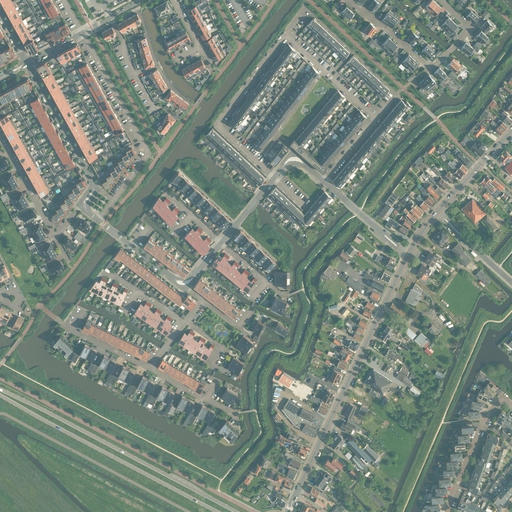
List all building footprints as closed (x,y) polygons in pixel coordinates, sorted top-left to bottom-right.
[(43,9),(54,3),(53,3),(51,0),(47,0),(40,4),(41,4),(43,3),(45,7),(43,9)] [(373,0),(368,7),(370,9),(369,10),(373,12),(377,6),(379,7),(381,4),(380,3),(381,1),(378,0),(373,0)] [(425,7),(424,8),(428,12),(429,12),(437,3),(436,3),(432,0),(428,0),(427,3),(428,4),(425,7)] [(4,6),(6,10),(14,6),(12,1),(4,6)] [(163,1),(161,2),(168,14),(166,11),(171,9),(171,8),(172,7),(170,3),(168,4),(167,1),(164,2),(163,1)] [(168,14),(161,2),(157,4),(158,5),(155,7),(157,10),(156,11),(158,15),(159,14),(161,17),(168,14)] [(43,9),(46,13),(56,8),(53,3),(54,3),(43,9)] [(437,3),(429,12),(433,16),(434,15),(441,8),(437,3)] [(197,5),(187,10),(190,15),(198,11),(200,10),(197,5)] [(6,10),(9,15),(17,11),(14,6),(6,10)] [(340,10),(349,18),(354,13),(346,6),(344,8),(343,7),(340,10)] [(56,8),(46,13),(48,18),(59,13),(56,8)] [(465,14),(474,23),(478,17),(479,16),(475,12),(474,13),(470,9),(465,14)] [(200,10),(198,11),(190,15),(193,20),(201,16),(203,15),(200,10)] [(9,15),(12,20),(20,15),(17,11),(9,15)] [(380,19),(386,23),(392,15),(388,12),(385,15),(384,14),(380,19)] [(137,13),(132,16),(136,24),(141,21),(137,13)] [(12,20),(14,25),(22,20),(20,15),(12,20)] [(392,15),(386,23),(392,27),(395,23),(397,24),(399,20),(392,15)] [(132,16),(127,19),(131,27),(136,24),(132,16)] [(193,20),(195,25),(203,20),(201,16),(193,20)] [(440,26),(445,30),(453,22),(448,17),(444,21),(443,20),(440,23),(441,25),(440,26)] [(306,26),(311,30),(318,22),(317,22),(316,20),(314,18),(306,26)] [(127,19),(122,21),(127,29),(131,27),(127,19)] [(203,20),(195,25),(198,30),(206,25),(208,24),(205,19),(203,20)] [(14,25),(17,29),(25,25),(22,20),(14,25)] [(480,27),(485,32),(486,33),(493,26),(492,25),(487,20),(480,27)] [(127,29),(122,21),(117,24),(122,32),(127,29)] [(313,35),(322,25),(321,25),(321,26),(320,24),(318,22),(311,30),(314,33),(313,35)] [(453,22),(445,30),(449,34),(450,33),(452,34),(455,31),(453,30),(457,26),(453,22)] [(59,24),(64,35),(65,35),(64,34),(70,31),(68,27),(67,28),(65,23),(60,26),(59,24)] [(363,32),(369,36),(376,27),(370,23),(363,32)] [(54,27),(59,37),(64,34),(64,35),(59,24),(54,27)] [(17,29),(19,34),(28,30),(25,25),(17,29)] [(198,30),(200,34),(208,30),(206,25),(198,30)] [(317,39),(318,37),(326,29),(325,29),(323,28),(324,27),(322,25),(313,35),(317,39)] [(50,31),(55,40),(55,39),(59,37),(54,27),(55,29),(50,31)] [(112,27),(107,29),(111,37),(116,34),(112,27)] [(111,37),(107,29),(102,32),(106,40),(111,37)] [(320,42),(321,42),(330,33),(329,33),(327,31),(328,31),(326,29),(318,37),(322,40),(320,42)] [(476,36),(480,40),(479,41),(482,44),(483,43),(485,44),(489,39),(479,29),(476,33),(478,34),(476,36)] [(19,34),(22,39),(30,34),(28,30),(19,34)] [(208,30),(200,34),(203,39),(211,35),(208,30)] [(405,38),(406,39),(411,44),(419,35),(414,30),(413,32),(412,31),(405,38)] [(45,34),(50,42),(55,40),(50,31),(45,34)] [(186,31),(181,34),(185,41),(190,39),(186,31)] [(326,44),(334,37),(333,36),(333,37),(331,35),(332,35),(330,33),(321,42),(325,46),(326,44)] [(22,39),(25,44),(33,39),(30,34),(22,39)] [(35,44),(38,49),(50,42),(45,34),(47,37),(46,38),(42,40),(35,44)] [(175,34),(170,36),(176,47),(180,44),(175,34)] [(175,34),(180,44),(185,41),(181,34),(176,36),(175,34)] [(134,40),(136,47),(148,44),(145,37),(144,35),(141,36),(139,37),(139,39),(134,40)] [(176,47),(170,36),(165,39),(167,42),(166,43),(168,45),(169,46),(170,49),(171,49),(176,47)] [(380,46),(385,50),(394,40),(393,40),(393,41),(387,36),(380,43),(381,45),(380,46)] [(204,41),(207,46),(217,40),(215,41),(212,37),(204,41)] [(326,44),(330,48),(338,40),(337,40),(335,39),(336,38),(334,37),(326,44)] [(27,48),(35,44),(33,39),(25,44),(27,48)] [(207,46),(210,51),(220,45),(217,40),(207,46)] [(330,48),(334,52),(341,44),(339,43),(340,42),(338,40),(330,48)] [(394,40),(385,50),(389,54),(390,53),(392,54),(395,51),(393,50),(397,46),(396,44),(396,43),(394,40)] [(460,49),(468,55),(469,54),(470,55),(475,49),(465,42),(461,48),(460,49)] [(35,44),(27,48),(27,49),(27,48),(30,54),(35,52),(34,51),(38,49),(35,44)] [(71,46),(71,47),(77,57),(76,55),(81,52),(78,48),(79,48),(77,44),(71,47),(71,46)] [(136,47),(138,53),(149,49),(148,44),(136,47)] [(285,48),(283,50),(291,56),(296,51),(288,44),(284,48),(285,48)] [(334,52),(338,55),(345,48),(345,47),(345,48),(343,46),(344,46),(341,44),(334,52)] [(421,51),(429,57),(434,52),(435,51),(427,44),(426,45),(421,51)] [(210,51),(212,55),(222,50),(220,45),(210,51)] [(4,47),(9,58),(10,58),(9,57),(15,54),(13,50),(12,50),(10,46),(5,49),(4,47)] [(4,47),(0,48),(0,51),(4,60),(9,57),(9,58),(4,47)] [(71,47),(66,50),(72,60),(77,57),(71,47)] [(345,48),(338,55),(342,59),(350,51),(349,51),(347,50),(348,50),(345,48)] [(62,52),(61,52),(66,60),(71,58),(72,60),(66,50),(62,52)] [(222,50),(212,55),(215,60),(219,58),(220,59),(222,57),(222,56),(225,55),(222,50)] [(281,52),(279,55),(290,63),(290,62),(288,61),(291,56),(283,50),(282,52),(281,52)] [(62,52),(57,55),(62,63),(66,60),(61,52),(62,52)] [(407,53),(400,60),(402,62),(400,63),(404,67),(405,67),(413,59),(412,58),(407,53)] [(141,63),(152,60),(152,59),(151,54),(142,57),(144,62),(141,63)] [(57,55),(47,60),(50,65),(60,60),(61,63),(62,63),(57,55)] [(278,57),(276,60),(286,67),(290,63),(279,55),(278,57)] [(346,63),(350,67),(358,59),(357,59),(355,58),(356,57),(354,55),(346,63)] [(447,64),(456,72),(461,67),(459,66),(461,65),(453,58),(452,59),(451,58),(448,61),(449,62),(447,64)] [(152,60),(141,63),(143,68),(154,65),(152,59),(152,60)] [(201,59),(196,61),(202,72),(201,69),(205,66),(201,59)] [(350,67),(354,71),(362,63),(361,62),(361,63),(359,61),(360,61),(358,59),(350,67)] [(413,59),(405,67),(406,66),(412,71),(419,64),(418,63),(413,59)] [(39,71),(50,65),(47,60),(41,64),(41,63),(37,65),(40,71),(39,71)] [(274,62),(272,64),(280,71),(284,66),(286,68),(286,67),(276,60),(275,60),(276,60),(274,62)] [(196,61),(191,64),(197,74),(202,72),(196,61)] [(76,69),(79,74),(90,68),(89,68),(87,63),(76,69)] [(354,71),(358,74),(366,66),(365,66),(365,67),(363,65),(364,65),(362,63),(354,71)] [(191,64),(186,66),(192,77),(197,74),(191,64)] [(270,66),(268,69),(277,76),(280,71),(272,64),(272,65),(271,67),(270,66)] [(40,71),(42,76),(53,70),(50,65),(39,71),(40,71)] [(192,77),(186,66),(181,69),(182,70),(183,72),(184,74),(183,74),(185,77),(185,76),(187,80),(192,77)] [(312,66),(308,71),(316,78),(316,77),(317,75),(318,76),(319,73),(312,66)] [(358,74),(362,78),(370,70),(369,70),(367,69),(368,68),(366,66),(358,74)] [(434,72),(442,81),(447,76),(439,67),(434,72)] [(79,74),(82,78),(92,73),(89,68),(90,68),(79,74)] [(149,73),(152,78),(159,74),(157,69),(149,73)] [(267,71),(265,74),(273,80),(277,76),(268,69),(269,70),(267,71)] [(42,76),(45,80),(53,76),(51,71),(53,70),(42,76)] [(364,83),(373,74),(371,72),(372,72),(370,70),(362,78),(366,81),(364,83)] [(308,71),(304,76),(313,82),(313,81),(314,80),(316,78),(308,71)] [(82,78),(84,83),(95,77),(94,77),(92,73),(82,78)] [(152,78),(154,83),(162,78),(159,74),(152,78)] [(263,76),(261,79),(270,85),(273,80),(265,74),(265,75),(264,76),(263,76)] [(364,83),(368,87),(377,78),(377,77),(377,78),(375,76),(376,76),(373,74),(364,83)] [(426,75),(423,77),(432,87),(436,83),(435,82),(429,74),(427,76),(426,75)] [(45,80),(48,85),(56,80),(53,76),(45,80)] [(304,76),(301,80),(310,86),(309,86),(311,84),(313,82),(304,76)] [(84,83),(87,88),(97,82),(95,78),(95,77),(84,83)] [(432,87),(423,77),(423,78),(424,78),(418,84),(422,88),(424,87),(426,90),(427,91),(432,87)] [(22,81),(27,89),(32,87),(30,83),(31,82),(28,78),(23,81),(22,81)] [(154,83),(157,87),(165,83),(162,78),(154,83)] [(368,87),(372,91),(381,81),(379,80),(379,79),(377,78),(368,87)] [(260,81),(257,84),(268,91),(266,90),(270,85),(261,79),(260,81)] [(48,85),(50,90),(58,85),(56,80),(48,85)] [(301,80),(298,84),(306,91),(306,90),(307,88),(308,89),(310,86),(301,80)] [(22,81),(18,84),(22,92),(27,89),(22,81)] [(376,94),(385,85),(383,84),(383,83),(381,81),(372,91),(374,89),(378,92),(376,94)] [(89,93),(100,87),(97,82),(87,88),(89,87),(92,91),(89,93)] [(165,83),(157,87),(160,92),(167,88),(165,83)] [(13,86),(19,97),(18,95),(22,92),(18,84),(13,86)] [(256,86),(254,88),(264,96),(268,91),(257,84),(258,84),(256,86)] [(298,84),(295,89),(303,95),(303,94),(304,93),(305,93),(306,91),(298,84)] [(50,90),(53,94),(61,90),(58,85),(50,90)] [(385,85),(376,94),(380,98),(389,89),(389,88),(389,89),(387,87),(385,85)] [(502,88),(510,94),(511,91),(511,90),(504,85),(502,88)] [(13,87),(8,89),(14,99),(19,97),(13,86),(13,87)] [(89,93),(92,97),(102,92),(100,87),(89,93)] [(252,90),(250,93),(261,101),(264,96),(254,88),(254,89),(253,91),(252,90)] [(3,91),(8,100),(13,97),(14,99),(8,89),(4,92),(3,91)] [(163,99),(168,103),(175,93),(170,89),(163,99)] [(295,89),(291,93),(300,99),(301,97),(303,95),(295,89)] [(53,94),(55,99),(64,95),(61,90),(53,94)] [(334,93),(333,95),(341,101),(345,97),(337,90),(334,93)] [(4,92),(0,93),(0,96),(3,102),(8,100),(3,91),(4,92)] [(92,97),(95,102),(105,96),(102,92),(92,97)] [(169,100),(174,104),(179,96),(175,93),(168,103),(169,100)] [(249,95),(247,98),(255,104),(259,100),(261,101),(250,93),(250,94),(249,95)] [(291,93),(288,97),(297,104),(297,103),(296,103),(298,101),(298,102),(300,99),(291,93)] [(55,99),(58,104),(66,99),(64,95),(55,99)] [(331,98),(330,99),(338,105),(341,101),(333,95),(330,97),(331,98)] [(95,102),(97,107),(108,101),(105,97),(105,96),(95,102)] [(174,104),(178,107),(183,100),(179,96),(174,104)] [(288,97),(285,102),(293,108),(293,107),(294,106),(295,106),(297,104),(288,97)] [(30,102),(33,107),(41,103),(38,98),(30,102)] [(245,100),(243,103),(251,109),(255,104),(247,98),(246,98),(247,99),(245,100)] [(58,104),(61,109),(69,104),(66,99),(58,104)] [(327,102),(326,103),(334,109),(338,105),(330,99),(329,99),(327,101),(327,102)] [(398,102),(396,104),(404,111),(408,106),(400,99),(400,100),(398,103),(398,102)] [(183,100),(178,107),(184,111),(189,104),(183,100)] [(488,105),(492,108),(496,103),(492,100),(488,105)] [(97,107),(100,112),(111,106),(110,106),(108,101),(97,107)] [(285,102),(282,106),(290,112),(291,110),(292,110),(293,108),(285,102)] [(33,107),(35,112),(43,107),(41,103),(33,107)] [(241,105),(239,107),(248,114),(251,109),(243,103),(242,105),(241,105)] [(324,106),(323,107),(331,114),(334,109),(326,103),(323,106),(324,106)] [(61,109),(63,113),(71,109),(69,104),(61,109)] [(393,107),(392,109),(400,116),(404,111),(396,104),(396,105),(394,108),(393,107)] [(100,112),(103,116),(113,111),(110,106),(111,106),(100,112)] [(282,106),(278,110),(287,117),(287,116),(288,114),(288,115),(290,112),(282,106)] [(35,112),(38,116),(46,112),(43,107),(35,112)] [(238,110),(236,112),(244,119),(248,114),(239,107),(239,108),(240,108),(238,110)] [(320,110),(319,111),(327,118),(331,114),(323,107),(322,107),(320,110)] [(63,113),(66,118),(74,114),(71,109),(63,113)] [(357,109),(353,113),(364,122),(364,121),(363,121),(365,119),(365,120),(367,118),(357,109)] [(389,112),(387,114),(396,121),(400,116),(392,109),(391,110),(392,110),(390,113),(389,112)] [(278,110),(275,114),(283,121),(284,121),(283,120),(285,119),(287,117),(278,110)] [(501,114),(503,116),(501,118),(503,120),(508,124),(511,120),(511,119),(507,115),(508,114),(504,110),(501,114)] [(103,116),(105,121),(116,115),(115,115),(113,111),(103,116)] [(317,114),(316,115),(324,122),(327,118),(319,111),(319,112),(319,111),(317,114)] [(38,116),(40,121),(49,117),(46,112),(38,116)] [(234,114),(232,117),(241,123),(244,119),(236,112),(236,113),(235,115),(234,114)] [(162,116),(172,123),(171,123),(172,124),(175,119),(168,113),(165,117),(162,116)] [(355,115),(352,119),(360,126),(360,125),(361,123),(362,124),(364,122),(353,113),(355,115)] [(66,118),(68,123),(77,118),(74,114),(66,118)] [(275,114),(272,119),(280,125),(281,123),(282,123),(283,121),(275,114)] [(385,117),(383,120),(391,126),(396,121),(387,114),(387,115),(385,118),(385,117)] [(1,124),(10,120),(7,115),(0,118),(0,121),(2,124),(1,124)] [(105,121),(108,126),(118,120),(115,115),(116,115),(105,121)] [(245,123),(250,125),(254,118),(250,115),(245,123)] [(313,118),(312,119),(320,126),(324,122),(316,115),(316,116),(315,115),(313,118)] [(162,116),(159,120),(168,127),(171,123),(172,123),(162,116)] [(40,121),(43,126),(51,121),(49,117),(40,121)] [(241,123),(232,117),(232,118),(231,119),(228,122),(236,129),(241,123)] [(2,124),(4,129),(14,123),(12,118),(10,120),(1,124),(2,124)] [(68,123),(71,128),(79,123),(77,118),(68,123)] [(272,119),(268,123),(277,130),(277,129),(278,127),(278,128),(280,125),(272,119)] [(310,122),(309,124),(317,130),(320,126),(312,119),(312,120),(310,122)] [(352,119),(348,123),(357,130),(357,129),(356,129),(358,128),(360,126),(352,119)] [(500,119),(496,123),(504,130),(507,126),(500,119)] [(110,130),(121,125),(121,124),(121,125),(118,120),(108,126),(110,125),(112,129),(110,130)] [(168,127),(159,120),(156,125),(158,127),(157,128),(164,133),(168,127)] [(381,122),(379,125),(387,131),(391,126),(383,120),(381,123),(381,122)] [(504,130),(496,123),(492,120),(490,123),(496,128),(494,130),(500,134),(504,130)] [(43,126),(46,131),(54,126),(51,121),(43,126)] [(474,124),(469,131),(471,133),(473,134),(476,137),(485,127),(486,125),(482,122),(481,124),(478,121),(475,125),(474,124)] [(6,134),(15,129),(17,128),(14,123),(4,129),(7,133),(6,134)] [(71,128),(74,132),(82,128),(79,123),(71,128)] [(268,123),(265,127),(274,134),(274,133),(275,132),(277,130),(268,123)] [(348,123),(345,127),(353,134),(353,133),(354,132),(355,132),(357,130),(348,123)] [(306,127),(305,128),(313,134),(317,130),(309,124),(308,124),(306,126),(306,127)] [(121,125),(110,130),(113,135),(123,130),(121,125)] [(376,128),(375,130),(383,137),(387,131),(379,125),(377,128),(376,128)] [(46,131),(48,135),(56,131),(54,126),(46,131)] [(208,143),(219,132),(218,131),(215,129),(216,128),(214,127),(204,137),(210,141),(208,143)] [(265,127),(262,132),(270,138),(271,138),(270,138),(272,136),(274,134),(265,127)] [(345,127),(342,131),(350,138),(350,137),(351,136),(353,134),(345,127)] [(74,132),(76,137),(84,132),(82,128),(74,132)] [(303,131),(302,132),(310,138),(313,134),(305,128),(303,130),(303,131)] [(7,134),(9,138),(18,134),(15,129),(6,134),(7,134)] [(372,133),(370,135),(378,142),(383,137),(375,130),(374,130),(375,130),(372,133)] [(48,135),(51,140),(59,136),(56,131),(48,135)] [(342,131),(338,135),(346,142),(347,140),(348,140),(350,138),(342,131)] [(76,137),(79,142),(87,137),(84,132),(76,137)] [(208,143),(213,148),(224,137),(223,136),(221,134),(221,133),(219,132),(208,143)] [(262,132),(259,136),(267,142),(268,140),(269,140),(270,138),(262,132)] [(299,135),(298,136),(306,143),(310,138),(302,132),(301,132),(299,134),(299,135)] [(12,143),(20,139),(18,134),(9,138),(12,143)] [(338,135),(335,140),(343,146),(344,144),(346,142),(338,135)] [(368,138),(366,140),(374,147),(378,142),(370,135),(368,138)] [(51,140),(53,145),(62,140),(59,136),(51,140)] [(259,136),(255,140),(264,146),(265,144),(265,145),(267,142),(259,136)] [(295,140),(303,147),(303,146),(306,143),(298,136),(296,139),(295,140)] [(79,142),(82,146),(90,142),(87,137),(79,142)] [(219,153),(230,142),(229,141),(228,141),(226,139),(226,138),(224,137),(213,148),(214,149),(215,147),(220,151),(219,153)] [(387,146),(391,143),(386,137),(382,140),(387,146)] [(12,143),(15,148),(23,143),(20,139),(12,143)] [(290,143),(301,153),(306,157),(306,158),(307,158),(312,163),(323,172),(326,168),(317,160),(315,158),(311,154),(310,154),(309,153),(310,152),(305,148),(303,146),(303,147),(295,140),(294,139),(290,143)] [(53,145),(56,150),(64,145),(62,140),(53,145)] [(264,146),(255,140),(252,144),(260,152),(262,149),(262,148),(264,146)] [(335,140),(331,144),(339,150),(340,148),(341,149),(343,146),(335,140)] [(364,143),(362,145),(370,152),(374,147),(366,140),(364,143)] [(484,144),(479,140),(476,144),(475,142),(470,148),(479,155),(484,150),(481,148),(484,144)] [(17,153),(25,148),(28,147),(25,142),(23,143),(15,148),(17,152),(17,153)] [(82,146),(84,151),(92,147),(90,142),(82,146)] [(129,142),(123,145),(131,159),(130,156),(132,155),(132,156),(135,154),(132,149),(133,148),(131,144),(130,145),(129,142)] [(219,153),(224,158),(235,146),(234,145),(234,146),(231,143),(230,142),(219,153)] [(270,161),(274,165),(288,148),(284,144),(270,161)] [(331,144),(328,148),(336,155),(336,154),(337,152),(337,153),(339,150),(331,144)] [(56,150),(59,154),(67,150),(64,145),(56,150)] [(126,150),(121,153),(127,165),(128,165),(126,161),(128,160),(128,161),(131,159),(123,145),(126,150)] [(359,148),(358,150),(366,157),(370,152),(362,145),(360,148),(359,148)] [(224,158),(229,163),(240,151),(239,150),(239,151),(236,148),(237,148),(235,146),(224,158)] [(84,151),(87,156),(95,151),(92,147),(84,151)] [(17,153),(20,157),(28,153),(25,148),(17,153)] [(328,148),(324,152),(332,159),(332,158),(333,156),(334,157),(336,155),(328,148)] [(59,154),(61,159),(69,155),(67,150),(59,154)] [(355,153),(353,155),(361,162),(366,157),(358,150),(357,150),(358,151),(355,153)] [(511,155),(511,156),(505,150),(498,158),(504,164),(507,160),(509,163),(505,168),(511,174),(511,155)] [(95,151),(87,156),(89,161),(98,156),(95,151)] [(229,163),(234,168),(245,156),(244,155),(244,156),(242,153),(240,151),(229,163)] [(469,160),(460,151),(455,156),(464,164),(469,160)] [(324,152),(321,156),(329,163),(329,162),(330,161),(332,159),(324,152)] [(22,162),(31,157),(28,153),(20,157),(22,162)] [(122,155),(117,158),(123,170),(124,170),(122,167),(124,166),(127,165),(121,153),(122,155)] [(62,165),(72,159),(69,155),(61,159),(64,164),(62,165)] [(351,158),(349,160),(357,167),(361,162),(353,155),(353,156),(351,158)] [(234,168),(240,173),(251,161),(250,160),(249,161),(247,158),(245,156),(234,168)] [(321,156),(317,160),(326,168),(327,168),(325,167),(327,165),(329,163),(321,156)] [(23,162),(25,167),(33,162),(31,157),(22,162),(23,162)] [(117,158),(112,161),(119,175),(120,175),(118,172),(120,171),(120,172),(123,170),(117,158)] [(0,162),(0,170),(1,170),(2,170),(6,168),(5,167),(9,166),(8,162),(5,159),(0,162)] [(72,159),(62,165),(65,170),(75,164),(72,159)] [(347,163),(345,165),(353,172),(357,167),(349,160),(349,161),(347,163)] [(27,172),(38,166),(35,161),(33,162),(25,167),(28,171),(27,172)] [(113,163),(108,166),(115,180),(116,180),(114,177),(116,176),(116,177),(119,175),(112,161),(111,161),(113,163)] [(240,173),(245,178),(256,166),(255,165),(255,166),(252,163),(251,161),(240,173)] [(463,174),(455,166),(450,161),(448,163),(455,171),(453,173),(459,178),(463,174)] [(456,164),(455,166),(463,174),(467,169),(462,164),(459,167),(456,164)] [(342,168),(341,170),(349,177),(353,172),(345,165),(345,166),(343,168),(342,168)] [(28,171),(30,176),(38,172),(36,167),(38,166),(27,172),(28,171)] [(109,169),(104,171),(112,186),(112,185),(110,182),(112,181),(112,182),(115,180),(108,166),(107,166),(109,169)] [(245,178),(250,183),(261,171),(260,170),(257,168),(258,168),(256,166),(245,178)] [(434,166),(432,168),(439,175),(440,174),(441,173),(434,166)] [(338,173),(336,175),(344,182),(349,177),(341,170),(340,170),(341,171),(338,173)] [(112,186),(104,171),(103,171),(105,174),(99,177),(102,184),(103,183),(106,188),(108,187),(112,186)] [(261,171),(250,183),(256,188),(267,176),(265,175),(263,173),(261,171)] [(32,181),(43,175),(41,176),(38,172),(30,176),(33,181),(32,181)] [(428,172),(426,174),(428,177),(429,178),(433,182),(434,183),(436,181),(437,182),(443,189),(447,184),(441,178),(439,180),(436,177),(434,179),(428,172)] [(441,173),(443,176),(449,182),(454,178),(447,172),(445,174),(442,172),(441,173)] [(2,177),(6,184),(16,179),(14,175),(13,175),(12,173),(7,176),(6,175),(2,177)] [(172,180),(176,184),(182,177),(180,175),(181,174),(179,173),(172,180)] [(33,181),(36,186),(46,180),(45,179),(43,175),(32,181),(33,181)] [(344,182),(336,175),(336,176),(334,178),(332,180),(340,187),(344,182)] [(484,178),(480,183),(483,186),(490,192),(495,197),(500,192),(496,188),(489,182),(490,181),(501,191),(504,187),(494,178),(492,180),(487,175),(484,178)] [(81,176),(75,180),(82,192),(80,189),(82,187),(82,188),(86,186),(83,181),(84,180),(81,176)] [(176,184),(180,188),(187,180),(185,179),(184,179),(182,177),(176,184)] [(16,179),(6,184),(10,191),(14,189),(14,188),(18,185),(17,183),(18,183),(16,179)] [(36,186),(38,190),(48,185),(46,180),(36,186)] [(76,182),(71,185),(78,197),(76,194),(78,193),(82,192),(75,180),(76,182)] [(180,188),(184,191),(190,185),(188,183),(189,182),(187,180),(180,188)] [(430,193),(431,193),(435,189),(430,184),(426,188),(429,191),(427,192),(429,194),(430,193)] [(48,185),(38,190),(41,195),(51,190),(48,185)] [(72,187),(67,190),(74,202),(72,199),(74,198),(74,199),(78,197),(71,185),(72,187)] [(184,191),(188,195),(195,188),(193,186),(192,187),(190,185),(184,191)] [(266,197),(271,203),(282,191),(282,190),(282,191),(279,188),(277,186),(266,197)] [(422,186),(419,189),(422,191),(421,192),(427,198),(425,200),(430,205),(434,201),(429,195),(425,192),(427,191),(422,186)] [(190,200),(192,199),(198,192),(196,190),(197,189),(195,188),(188,195),(186,197),(190,200)] [(440,194),(435,189),(431,193),(436,198),(440,194)] [(68,193),(63,196),(70,207),(68,204),(70,203),(70,204),(74,202),(67,190),(68,193)] [(319,195),(319,196),(327,202),(332,197),(324,190),(322,193),(320,196),(319,195)] [(276,207),(287,196),(287,195),(287,196),(284,193),(285,193),(282,191),(271,203),(273,201),(278,205),(276,207)] [(192,199),(196,202),(203,195),(201,193),(200,194),(198,192),(192,199)] [(11,199),(15,205),(26,198),(24,194),(23,195),(22,193),(18,195),(17,194),(13,196),(13,197),(11,199)] [(198,208),(200,206),(206,200),(204,197),(205,197),(203,195),(196,202),(194,204),(198,208)] [(379,214),(385,219),(394,208),(391,206),(396,199),(390,195),(385,202),(387,204),(379,214)] [(418,195),(416,198),(421,203),(420,205),(425,210),(429,206),(424,201),(418,195)] [(64,198),(59,201),(66,213),(64,209),(66,208),(66,209),(70,207),(63,196),(64,198)] [(276,207),(282,212),(293,201),(292,200),(292,201),(290,198),(287,196),(276,207)] [(315,200),(315,201),(323,207),(327,202),(319,196),(317,198),(318,198),(316,201),(315,200)] [(151,207),(156,212),(168,199),(166,197),(163,201),(159,197),(151,207)] [(26,198),(15,205),(18,210),(20,209),(21,210),(25,208),(24,207),(29,204),(28,202),(29,202),(26,198)] [(160,216),(169,208),(167,205),(170,201),(168,199),(156,212),(159,215),(158,216),(159,217),(160,216)] [(461,208),(474,223),(477,221),(482,216),(485,214),(478,205),(472,199),(461,208)] [(200,206),(204,210),(211,202),(209,201),(208,202),(206,200),(200,206)] [(54,204),(55,206),(62,218),(60,215),(62,214),(63,214),(66,213),(59,201),(54,204)] [(282,212),(287,217),(298,206),(298,205),(297,206),(295,203),(293,201),(282,212)] [(311,205),(311,206),(321,214),(319,212),(323,207),(315,201),(313,203),(314,203),(311,206),(311,205)] [(204,210),(208,213),(214,207),(212,205),(213,204),(211,202),(204,210)] [(420,215),(423,211),(416,204),(415,205),(412,202),(409,204),(412,207),(420,215)] [(62,218),(55,206),(50,209),(51,211),(50,212),(52,216),(53,215),(56,220),(58,219),(59,220),(62,218)] [(287,217),(292,222),(303,211),(300,208),(301,208),(298,206),(287,217)] [(309,208),(307,211),(317,219),(321,214),(311,206),(309,208)] [(160,216),(165,221),(177,208),(175,207),(172,210),(169,208),(160,216)] [(208,213),(212,217),(219,210),(217,208),(216,209),(214,207),(208,213)] [(409,210),(411,212),(417,218),(420,215),(412,207),(409,210)] [(177,208),(165,221),(169,225),(178,217),(175,214),(179,210),(177,208)] [(405,208),(402,211),(405,213),(406,212),(407,213),(405,215),(412,223),(416,219),(411,213),(408,211),(405,208)] [(23,216),(23,220),(26,222),(29,220),(30,221),(34,219),(33,218),(37,216),(36,213),(33,210),(23,216)] [(212,217),(216,221),(222,214),(220,212),(220,211),(219,210),(212,217)] [(303,211),(292,222),(294,221),(300,226),(305,222),(304,216),(305,215),(302,212),(303,211)] [(308,212),(305,215),(304,216),(305,222),(308,225),(314,218),(316,219),(317,219),(307,211),(308,212)] [(218,226),(220,224),(227,217),(225,215),(224,216),(222,214),(216,221),(214,223),(218,226)] [(482,219),(487,225),(488,225),(493,231),(497,228),(492,221),(487,215),(482,219)] [(402,216),(400,219),(404,222),(402,224),(408,229),(411,224),(405,220),(406,219),(402,216)] [(227,217),(220,224),(224,228),(230,222),(229,221),(227,220),(228,219),(227,217)] [(390,217),(384,226),(385,226),(389,229),(392,224),(395,226),(395,225),(399,228),(398,230),(404,234),(407,229),(401,225),(397,222),(390,217)] [(76,225),(86,233),(89,231),(90,227),(88,226),(89,224),(87,221),(83,220),(82,221),(80,220),(77,222),(76,225)] [(30,228),(34,235),(44,229),(42,226),(41,226),(40,224),(35,227),(34,225),(30,228)] [(185,235),(190,240),(200,229),(198,227),(195,231),(192,228),(185,235)] [(44,229),(34,235),(38,242),(42,240),(42,238),(46,236),(45,234),(46,233),(44,229)] [(191,241),(194,244),(201,237),(198,235),(202,231),(200,229),(190,240),(191,241)] [(234,237),(238,241),(244,235),(241,233),(242,232),(240,230),(234,237)] [(433,238),(432,239),(433,239),(439,246),(445,240),(446,239),(448,237),(442,230),(441,230),(433,238)] [(247,236),(246,237),(244,235),(238,241),(242,245),(249,238),(247,236)] [(194,244),(198,249),(209,238),(207,236),(203,240),(201,237),(194,244)] [(63,242),(66,244),(66,245),(69,248),(70,247),(73,249),(76,247),(77,244),(68,237),(64,239),(63,242)] [(143,246),(149,251),(156,242),(150,238),(143,246)] [(209,238),(198,249),(203,253),(210,247),(207,244),(211,240),(209,238)] [(252,242),(249,240),(250,239),(249,238),(242,245),(246,249),(252,242)] [(149,251),(155,255),(161,247),(156,242),(149,251)] [(255,243),(254,244),(252,242),(246,249),(244,251),(248,254),(250,252),(256,245),(255,243)] [(39,249),(43,255),(55,249),(52,245),(51,245),(50,243),(46,246),(45,245),(41,247),(41,248),(39,249)] [(451,249),(457,255),(463,249),(457,243),(451,249)] [(250,252),(254,256),(260,250),(257,248),(258,247),(256,245),(250,252)] [(155,255),(161,259),(167,251),(161,247),(155,255)] [(355,252),(349,247),(346,251),(352,256),(355,252)] [(115,255),(120,259),(125,251),(121,248),(115,255)] [(55,249),(43,255),(45,254),(49,261),(53,259),(52,258),(57,255),(56,253),(57,253),(55,249)] [(456,257),(465,265),(472,258),(464,249),(456,257)] [(254,256),(258,260),(264,253),(263,251),(262,252),(260,250),(254,256)] [(120,259),(124,262),(130,254),(125,251),(120,259)] [(161,259),(166,264),(173,255),(167,251),(161,259)] [(342,252),(338,256),(345,261),(349,258),(342,252)] [(430,252),(427,256),(435,262),(437,259),(439,260),(442,256),(441,256),(436,253),(435,255),(430,252)] [(213,262),(218,267),(227,255),(225,253),(222,257),(219,255),(213,262)] [(258,260),(261,264),(267,257),(265,255),(266,254),(264,253),(258,260)] [(124,262),(128,265),(134,258),(130,254),(124,262)] [(377,254),(375,260),(379,262),(381,260),(386,263),(385,266),(391,269),(394,263),(392,262),(391,262),(390,261),(392,258),(386,256),(385,258),(377,254)] [(166,264),(172,268),(179,260),(173,255),(166,264)] [(218,267),(223,271),(229,263),(226,261),(229,257),(227,255),(218,267)] [(430,264),(429,266),(435,270),(437,266),(434,264),(435,262),(427,256),(424,261),(430,264)] [(261,264),(265,267),(272,260),(271,258),(270,259),(267,257),(261,264)] [(128,265),(132,268),(138,261),(134,258),(128,265)] [(172,268),(178,272),(184,264),(179,260),(172,268)] [(272,260),(265,267),(270,271),(276,265),(275,264),(273,262),(274,262),(272,260)] [(132,268),(137,272),(142,264),(138,261),(132,268)] [(223,271),(228,275),(237,263),(235,261),(232,265),(229,263),(223,271)] [(50,267),(50,271),(53,273),(55,272),(56,274),(60,273),(62,270),(61,269),(64,268),(63,264),(60,262),(50,267)] [(228,275),(232,278),(239,271),(236,269),(239,265),(237,263),(228,275)] [(137,272),(141,275),(147,268),(142,264),(137,272)] [(184,264),(178,272),(184,277),(190,269),(184,264)] [(4,265),(0,266),(0,269),(5,278),(9,275),(4,265)] [(320,278),(324,282),(329,276),(333,280),(339,274),(329,265),(324,272),(324,271),(320,278)] [(422,265),(419,269),(428,274),(429,271),(433,273),(435,270),(429,266),(428,268),(422,265)] [(141,275),(145,278),(151,271),(147,268),(141,275)] [(232,278),(237,282),(247,271),(245,269),(241,273),(239,271),(232,278)] [(428,274),(419,269),(417,274),(423,277),(422,279),(427,282),(429,279),(426,277),(428,274)] [(475,274),(486,285),(491,280),(480,269),(475,274)] [(145,278),(150,282),(155,274),(151,271),(145,278)] [(237,282),(242,286),(248,279),(246,277),(249,273),(247,271),(237,282)] [(373,276),(379,280),(380,278),(388,282),(391,276),(383,272),(382,275),(376,272),(373,276)] [(150,282),(154,285),(160,278),(155,274),(150,282)] [(360,292),(364,285),(354,279),(349,276),(345,281),(351,286),(354,289),(359,292),(360,292)] [(97,294),(104,278),(102,277),(100,282),(96,280),(90,288),(98,292),(97,294)] [(248,279),(242,286),(247,291),(257,279),(254,277),(251,281),(248,279)] [(97,294),(102,297),(108,286),(105,284),(107,280),(104,278),(97,294)] [(154,285),(158,288),(164,281),(160,278),(154,285)] [(372,281),(370,286),(381,292),(381,291),(382,291),(383,289),(383,288),(384,285),(377,282),(378,280),(373,278),(371,281),(372,281)] [(193,287),(199,291),(206,283),(200,279),(193,287)] [(158,288),(162,292),(168,284),(164,281),(158,288)] [(102,297),(108,300),(116,284),(113,283),(111,287),(108,286),(102,297)] [(199,291),(205,296),(211,288),(206,283),(199,291)] [(428,295),(422,290),(415,283),(412,289),(411,288),(411,289),(406,300),(405,300),(406,301),(407,303),(408,302),(413,304),(413,305),(414,305),(415,305),(417,300),(417,301),(418,300),(417,299),(420,293),(428,296),(428,295)] [(108,300),(114,302),(119,291),(116,290),(118,285),(116,284),(108,300)] [(162,292),(167,295),(172,288),(168,284),(162,292)] [(364,286),(363,288),(367,290),(366,291),(371,294),(370,297),(371,297),(370,299),(374,302),(375,300),(376,300),(379,295),(373,291),(373,290),(368,288),(364,286)] [(119,291),(114,302),(120,305),(127,290),(125,288),(122,293),(119,291)] [(167,295),(171,298),(177,291),(172,288),(167,295)] [(205,296),(211,300),(217,292),(211,288),(205,296)] [(359,292),(354,289),(352,294),(351,296),(354,298),(355,298),(359,292)] [(171,298),(175,302),(181,294),(177,291),(171,298)] [(211,300),(216,305),(223,296),(217,292),(211,300)] [(175,302),(179,305),(188,294),(185,298),(181,294),(175,302)] [(181,303),(186,306),(192,298),(188,294),(179,305),(180,305),(181,303)] [(216,305),(222,309),(228,301),(223,296),(216,305)] [(271,307),(276,310),(281,299),(276,297),(271,307)] [(192,298),(186,306),(190,310),(197,301),(192,298)] [(281,299),(276,310),(282,313),(287,302),(281,299)] [(362,304),(365,306),(371,310),(374,305),(365,299),(364,302),(362,300),(360,303),(362,304)] [(135,311),(140,315),(149,303),(147,301),(144,305),(140,303),(135,311)] [(222,309),(228,313),(234,305),(228,301),(222,309)] [(140,315),(146,319),(151,311),(148,308),(151,304),(149,303),(140,315)] [(389,307),(397,313),(396,314),(401,318),(402,319),(406,322),(408,319),(411,316),(406,311),(405,312),(392,303),(391,305),(390,306),(389,307)] [(234,305),(228,313),(234,318),(240,310),(234,305)] [(355,306),(353,308),(357,311),(368,317),(371,312),(362,307),(360,310),(359,310),(355,306)] [(146,319),(151,322),(159,310),(157,308),(154,313),(151,311),(146,319)] [(6,310),(0,320),(0,321),(5,325),(6,322),(9,324),(13,316),(11,314),(12,313),(6,310)] [(155,328),(156,326),(162,318),(158,316),(161,311),(159,310),(151,322),(149,324),(155,328)] [(156,326),(161,329),(170,317),(167,315),(164,320),(162,318),(156,326)] [(9,327),(12,328),(13,326),(18,329),(23,319),(18,316),(17,318),(14,316),(9,327)] [(355,323),(357,324),(364,327),(365,326),(366,325),(365,324),(366,322),(360,319),(361,317),(358,316),(355,323)] [(170,317),(161,329),(160,331),(165,335),(172,325),(169,323),(172,318),(170,317)] [(93,321),(88,318),(82,329),(85,330),(85,329),(88,330),(92,323),(93,321)] [(352,328),(353,326),(356,328),(355,330),(362,334),(364,329),(358,326),(351,321),(349,319),(345,324),(352,328)] [(252,331),(258,334),(261,329),(263,330),(266,324),(263,323),(258,320),(252,331)] [(274,328),(284,334),(288,329),(278,322),(274,328)] [(91,333),(92,334),(97,325),(92,323),(88,330),(91,332),(91,333)] [(428,329),(436,337),(440,331),(432,324),(428,329)] [(95,333),(98,335),(101,328),(97,325),(92,334),(94,335),(95,333)] [(387,325),(384,330),(390,334),(392,331),(396,334),(399,331),(394,327),(393,329),(387,325)] [(401,329),(412,338),(416,335),(410,330),(409,331),(404,326),(401,329)] [(348,330),(351,332),(354,334),(353,337),(359,340),(362,335),(355,331),(350,327),(348,330)] [(100,338),(102,338),(106,330),(101,328),(98,335),(101,336),(100,338)] [(105,338),(108,340),(111,332),(106,330),(102,338),(104,339),(105,338)] [(179,341),(184,344),(193,332),(190,330),(188,334),(184,332),(179,341)] [(390,334),(384,330),(379,337),(386,341),(389,336),(397,341),(398,340),(400,342),(401,340),(390,334)] [(110,342),(112,343),(116,335),(111,332),(108,340),(111,341),(110,342)] [(184,344),(190,348),(195,339),(192,337),(195,333),(193,332),(184,344)] [(421,332),(414,339),(420,345),(421,344),(423,347),(425,345),(427,342),(429,340),(426,338),(427,337),(421,332)] [(54,341),(61,347),(67,341),(63,337),(61,335),(54,341)] [(114,343),(118,344),(121,337),(116,335),(112,343),(114,344),(114,343)] [(243,335),(240,340),(249,347),(253,342),(243,335)] [(345,338),(348,340),(346,345),(354,350),(355,350),(357,345),(358,342),(346,336),(345,338)] [(120,347),(122,348),(126,339),(121,337),(118,344),(121,346),(120,347)] [(194,353),(195,351),(203,338),(201,337),(198,341),(195,339),(190,348),(188,350),(194,353)] [(195,351),(200,354),(206,346),(203,344),(205,340),(203,338),(195,351)] [(124,347),(127,349),(131,342),(126,339),(122,348),(124,349),(124,347)] [(249,347),(240,340),(236,345),(246,352),(249,347)] [(67,341),(61,347),(67,354),(74,347),(71,344),(71,345),(67,341)] [(130,352),(132,352),(136,344),(131,342),(127,349),(130,350),(130,352)] [(80,354),(86,357),(91,347),(85,344),(80,354)] [(134,352),(137,354),(140,346),(136,344),(132,352),(133,353),(134,352)] [(206,346),(200,354),(206,358),(214,345),(212,344),(209,348),(206,346)] [(140,356),(141,357),(145,349),(140,346),(137,354),(140,355),(140,356)] [(145,349),(141,357),(143,358),(144,357),(147,358),(150,351),(151,348),(151,349),(147,347),(148,347),(147,346),(146,349),(145,349)] [(91,347),(86,357),(92,360),(97,350),(91,347)] [(427,347),(424,350),(429,355),(432,352),(429,349),(427,347)] [(340,350),(339,352),(350,358),(351,355),(351,356),(352,353),(352,352),(345,349),(344,352),(340,350)] [(385,355),(394,361),(396,357),(400,359),(402,356),(395,352),(395,353),(389,349),(385,355)] [(339,352),(336,351),(335,350),(333,352),(335,353),(341,356),(341,355),(342,356),(341,359),(347,362),(348,361),(348,362),(349,360),(350,358),(339,352)] [(99,365),(105,368),(110,358),(104,355),(99,365)] [(233,357),(230,362),(241,368),(244,362),(233,357)] [(110,358),(105,368),(111,371),(116,361),(110,358)] [(161,368),(163,369),(167,361),(162,359),(158,366),(162,367),(161,368)] [(332,363),(337,365),(337,366),(344,369),(347,364),(339,360),(338,363),(333,361),(332,363)] [(165,369),(168,371),(172,364),(167,361),(163,369),(164,370),(165,369)] [(241,368),(230,362),(228,368),(238,373),(241,368)] [(170,374),(172,375),(177,367),(172,364),(168,371),(171,373),(170,374)] [(119,379),(123,381),(129,369),(123,366),(118,376),(120,377),(119,379)] [(333,371),(332,374),(340,378),(341,375),(342,373),(340,372),(341,369),(334,366),(332,371),(333,371)] [(174,375),(177,376),(181,370),(177,367),(172,375),(174,376),(174,375)] [(129,369),(123,381),(127,383),(128,381),(130,382),(135,372),(129,369)] [(365,383),(383,394),(391,381),(374,369),(365,383)] [(180,379),(181,380),(186,372),(181,370),(177,376),(180,378),(180,379)] [(436,370),(434,376),(441,379),(443,373),(436,370)] [(184,380),(187,382),(191,375),(186,372),(181,380),(183,381),(184,380)] [(400,372),(396,377),(401,381),(404,375),(400,372)] [(283,374),(278,381),(289,387),(293,380),(283,374)] [(340,378),(332,374),(330,377),(329,377),(327,382),(333,385),(335,382),(337,383),(338,381),(340,378)] [(189,385),(191,386),(195,378),(191,375),(187,382),(190,384),(189,385)] [(404,375),(401,381),(409,386),(413,381),(404,375)] [(142,391),(143,389),(149,379),(143,376),(137,386),(139,387),(138,389),(142,391)] [(193,386),(196,387),(200,381),(195,378),(191,386),(192,387),(193,386)] [(149,379),(143,389),(150,392),(155,382),(149,379)] [(200,381),(196,387),(199,389),(198,390),(200,392),(205,383),(200,381)] [(487,383),(484,387),(489,392),(492,395),(495,390),(497,388),(489,381),(489,382),(487,384),(487,383)] [(157,396),(163,399),(168,389),(162,386),(157,396)] [(412,386),(409,389),(415,393),(414,394),(416,396),(417,395),(418,395),(420,393),(412,386)] [(478,391),(476,395),(476,396),(483,399),(486,400),(488,395),(489,392),(484,387),(483,386),(482,387),(479,391),(478,391)] [(221,397),(226,400),(232,390),(227,387),(224,393),(221,397)] [(326,391),(325,394),(333,398),(334,395),(335,393),(327,389),(324,388),(323,390),(326,391)] [(168,389),(163,399),(162,401),(166,404),(167,401),(169,402),(174,393),(168,389)] [(232,390),(226,400),(232,404),(238,393),(232,390)] [(333,398),(325,394),(323,397),(320,395),(319,397),(322,399),(330,403),(331,401),(333,398)] [(182,411),(183,409),(188,399),(182,395),(177,405),(179,406),(178,409),(182,411)] [(472,400),(471,405),(478,407),(482,407),(483,402),(482,402),(483,399),(476,396),(476,395),(475,395),(472,400)] [(311,396),(309,399),(317,404),(319,400),(311,396)] [(188,399),(183,409),(189,412),(194,402),(188,399)] [(282,408),(282,409),(296,426),(297,425),(298,426),(299,426),(299,427),(300,428),(301,429),(302,429),(301,430),(313,436),(315,432),(316,431),(316,430),(316,428),(310,425),(310,424),(311,424),(312,424),(312,423),(312,422),(314,417),(310,416),(312,413),(302,408),(301,409),(299,408),(299,406),(288,399),(283,407),(284,407),(283,408),(282,408)] [(316,410),(317,411),(325,414),(329,406),(321,402),(318,409),(317,408),(316,410)] [(344,415),(351,418),(356,407),(349,403),(346,411),(345,411),(344,415)] [(197,415),(203,418),(208,408),(202,405),(197,415)] [(471,405),(470,405),(469,405),(470,405),(469,411),(468,411),(469,416),(479,415),(479,410),(478,407),(471,405)] [(208,408),(203,418),(209,421),(214,411),(208,408)] [(499,424),(500,424),(507,414),(505,413),(502,410),(496,419),(501,422),(499,424)] [(500,424),(504,427),(511,417),(509,415),(507,414),(500,424)] [(219,427),(226,433),(232,426),(228,423),(228,422),(226,420),(219,427)] [(343,422),(340,428),(346,431),(349,433),(350,433),(350,432),(352,428),(354,430),(355,430),(356,430),(356,429),(359,430),(360,429),(361,427),(358,426),(356,425),(356,424),(355,424),(351,422),(349,421),(348,421),(347,420),(346,423),(343,422)] [(462,426),(462,431),(468,431),(473,431),(472,425),(472,422),(462,423),(462,426)] [(232,426),(226,433),(232,439),(239,432),(236,430),(232,426)] [(285,436),(297,441),(299,436),(287,431),(285,436)] [(458,435),(458,440),(464,440),(469,439),(469,434),(468,434),(468,431),(462,431),(458,431),(458,432),(458,435)] [(334,438),(334,439),(341,444),(344,447),(347,443),(367,463),(371,458),(348,435),(345,439),(338,433),(336,435),(334,437),(334,438)] [(486,438),(486,439),(495,442),(497,436),(487,433),(486,436),(487,436),(486,438)] [(290,443),(292,440),(281,435),(280,438),(284,440),(290,443)] [(331,442),(330,444),(337,449),(341,444),(334,439),(333,439),(332,439),(331,441),(331,442)] [(454,444),(455,449),(461,448),(465,448),(465,443),(464,440),(458,440),(454,440),(454,441),(455,443),(454,444)] [(483,445),(482,448),(492,452),(494,446),(485,443),(484,445),(483,445)] [(293,446),(292,450),(294,451),(294,452),(297,453),(298,453),(300,454),(301,454),(304,455),(306,450),(300,447),(301,446),(298,445),(297,445),(295,444),(294,446),(293,446)] [(450,452),(451,457),(451,458),(457,457),(462,457),(461,451),(461,448),(455,449),(450,449),(451,449),(451,452),(450,452)] [(482,450),(481,453),(490,457),(492,452),(482,448),(483,448),(482,450)] [(284,454),(287,456),(286,458),(290,460),(289,464),(298,469),(299,465),(300,465),(301,463),(301,462),(292,458),(293,455),(286,451),(284,454)] [(478,458),(488,462),(490,457),(481,453),(481,454),(480,455),(479,458),(478,458)] [(351,458),(355,463),(354,464),(355,465),(356,464),(361,470),(365,465),(355,454),(351,458)] [(324,464),(332,470),(334,466),(339,469),(343,464),(333,457),(331,460),(328,458),(326,461),(325,460),(323,463),(324,463),(324,464)] [(447,461),(447,466),(453,466),(458,466),(457,460),(457,457),(451,458),(451,457),(447,458),(447,461)] [(476,463),(485,466),(487,461),(488,462),(478,458),(477,461),(476,463)] [(277,466),(286,469),(284,473),(293,478),(294,477),(295,477),(295,475),(295,474),(296,471),(287,467),(288,466),(279,462),(277,466)] [(475,466),(474,468),(483,471),(485,466),(476,463),(475,466)] [(443,470),(443,475),(449,475),(454,474),(454,469),(453,469),(453,466),(447,466),(443,467),(443,470)] [(352,468),(349,472),(356,478),(359,474),(352,468)] [(473,470),(472,473),(482,476),(483,471),(474,468),(473,470)] [(280,482),(280,483),(283,485),(284,485),(285,487),(286,488),(288,487),(289,488),(291,482),(288,480),(289,478),(271,470),(268,477),(280,482)] [(317,476),(328,484),(333,477),(327,473),(325,475),(320,472),(319,473),(317,475),(317,476)] [(470,478),(480,482),(482,476),(472,473),(471,476),(471,478),(470,478)] [(439,479),(440,484),(446,483),(446,484),(450,483),(450,478),(449,475),(443,475),(439,475),(439,476),(440,479),(439,479)] [(328,484),(317,476),(316,477),(314,479),(315,480),(314,481),(318,485),(317,487),(323,491),(328,484)] [(470,481),(469,483),(478,487),(480,482),(470,478),(469,481),(470,481)] [(435,487),(436,492),(436,493),(442,492),(447,492),(446,486),(446,484),(446,483),(440,484),(435,484),(436,484),(436,487),(435,487)] [(478,487),(469,483),(468,486),(468,485),(467,489),(476,492),(478,487)] [(316,497),(318,494),(326,498),(327,496),(319,491),(312,487),(309,493),(316,497)] [(511,493),(505,487),(501,491),(508,497),(509,497),(508,497),(510,496),(511,493)] [(501,491),(497,495),(505,501),(506,500),(508,497),(501,491)] [(273,501),(282,507),(286,502),(281,499),(283,496),(276,492),(274,495),(275,495),(272,499),(274,500),(273,501)] [(432,496),(432,501),(438,501),(443,501),(442,495),(442,492),(436,493),(436,492),(432,493),(432,496)] [(337,495),(336,497),(343,503),(344,501),(337,495)] [(505,501),(497,495),(494,499),(501,506),(503,503),(505,501)] [(314,501),(323,507),(325,504),(316,498),(314,501)] [(461,511),(465,502),(460,500),(456,509),(459,510),(460,510),(461,511)] [(428,510),(429,510),(438,510),(439,509),(439,504),(438,504),(438,501),(432,501),(428,502),(428,505),(428,510)] [(472,511),(475,506),(477,503),(471,501),(470,504),(466,511),(472,511)] [(466,511),(470,504),(465,502),(461,511),(463,511),(466,511)] [(304,503),(301,508),(308,511),(312,511),(315,509),(304,503)]
